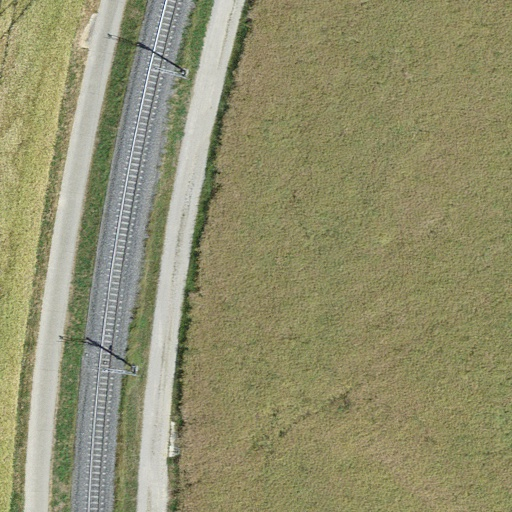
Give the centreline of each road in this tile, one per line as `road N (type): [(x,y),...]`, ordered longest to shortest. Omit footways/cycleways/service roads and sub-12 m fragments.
road 1 (track): [(153,511),(186,188),(231,0)]
road 2 (track): [(113,0),(56,283),(34,511)]
